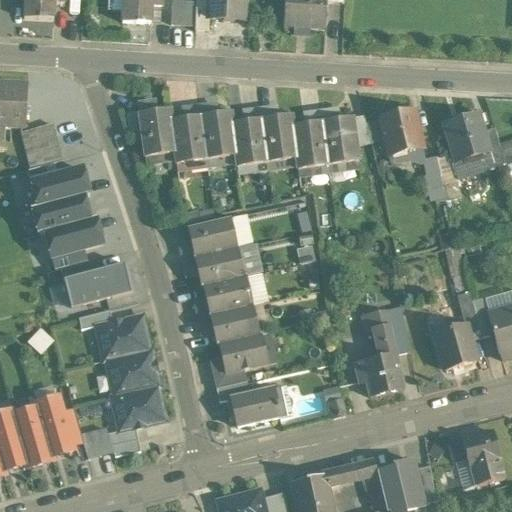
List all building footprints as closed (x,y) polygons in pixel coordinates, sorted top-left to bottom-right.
[(62,0),(23,0),(23,8),(24,8),(24,20),(44,21),(44,20),(52,20),(53,4),(63,5),(62,0)] [(121,0),(121,12),(122,12),(121,24),(142,25),(150,25),(150,9),(160,9),(160,0),(121,0)] [(243,0),(207,0),(207,10),(207,21),(208,21),(242,23),(243,0)] [(284,0),(282,30),(324,33),(326,5),(325,0),(284,0)] [(185,3),(171,3),(170,27),(184,27),(185,3)] [(195,4),(185,3),(184,27),(194,28),(195,10),(195,4)] [(207,10),(195,10),(194,28),(194,33),(208,34),(208,21),(207,21),(207,10)] [(27,91),(0,89),(0,153),(2,154),(4,130),(24,131),(27,91)] [(169,112),(151,115),(150,103),(136,104),(144,160),(175,156),(170,123),(169,112)] [(211,106),(198,107),(202,135),(215,134),(212,118),(211,106)] [(198,107),(185,109),(187,121),(189,137),(202,135),(198,107)] [(271,109),(259,110),(262,138),(275,136),(273,120),(271,109)] [(259,110),(246,112),(248,124),(250,140),(262,138),(259,110)] [(351,121),(334,123),(332,111),(319,113),(323,141),(327,169),(357,164),(355,148),(351,121)] [(319,113),(306,115),(308,127),(310,143),(323,141),(319,113)] [(137,114),(125,116),(129,140),(140,138),(137,114)] [(413,114),(380,122),(388,159),(421,151),(413,114)] [(229,115),(212,118),(215,134),(202,135),(206,163),(235,159),(231,126),(229,115)] [(477,117),(443,127),(455,165),(488,155),(482,134),(477,117)] [(290,118),(273,120),(275,136),(262,138),(266,166),(296,162),(291,129),(290,118)] [(363,119),(351,121),(355,148),(368,147),(363,119)] [(202,135),(189,137),(187,121),(170,123),(175,156),(176,167),(206,163),(202,135)] [(250,140),(248,124),(231,126),(235,159),(237,170),(266,166),(262,138),(250,140)] [(52,127),(20,135),(29,172),(63,164),(52,127)] [(323,141),(310,143),(308,127),(291,129),(296,162),(297,173),(327,169),(323,141)] [(493,131),(482,134),(488,155),(499,152),(493,131)] [(448,158),(435,161),(443,198),(459,194),(448,158)] [(435,160),(422,163),(428,190),(430,202),(443,199),(435,161),(435,160)] [(28,172),(31,183),(65,175),(63,164),(29,172),(28,172)] [(28,184),(35,211),(86,198),(91,197),(84,170),(65,175),(31,183),(28,184)] [(36,238),(43,236),(92,224),(86,198),(35,211),(30,212),(36,238)] [(305,215),(297,217),(302,235),(310,233),(305,215)] [(239,219),(230,221),(236,251),(252,247),(246,218),(240,219),(239,219)] [(230,221),(187,231),(191,248),(191,250),(206,246),(208,257),(236,251),(230,221)] [(50,264),(51,264),(84,255),(105,250),(98,222),(92,224),(43,236),(50,264)] [(191,248),(178,251),(181,264),(208,257),(206,246),(191,250),(191,248)] [(252,247),(236,251),(243,280),(245,279),(245,280),(259,277),(259,276),(258,276),(252,253),(254,253),(253,248),(252,248),(252,247)] [(236,251),(208,257),(211,268),(196,272),(196,273),(200,290),(202,290),(245,280),(245,279),(243,280),(236,251)] [(54,274),(61,272),(87,265),(84,255),(51,264),(54,274)] [(208,257),(181,264),(184,276),(196,273),(196,272),(211,268),(208,257)] [(87,265),(61,272),(64,284),(99,274),(96,263),(87,265)] [(99,274),(64,284),(71,310),(133,294),(126,267),(99,274)] [(259,277),(245,280),(252,309),(268,306),(261,277),(259,277)] [(245,280),(202,290),(206,306),(206,308),(221,305),(224,315),(252,309),(245,280)] [(471,305),(468,296),(457,299),(458,308),(463,325),(475,322),(471,305)] [(483,302),(471,305),(475,322),(481,341),(492,338),(487,318),(488,317),(483,302)] [(206,306),(193,309),(196,322),(220,316),(224,315),(221,305),(206,308),(206,306)] [(252,309),(224,315),(227,327),(222,328),(212,330),(212,331),(216,348),(218,348),(258,338),(252,309)] [(511,310),(488,317),(487,318),(492,338),(498,358),(499,357),(501,364),(511,360),(511,310)] [(97,330),(112,326),(109,313),(78,320),(81,333),(97,330)] [(220,316),(196,322),(199,334),(212,331),(212,330),(222,328),(220,316)] [(386,317),(361,321),(365,335),(373,333),(389,331),(389,329),(386,317)] [(112,326),(97,330),(105,364),(149,354),(141,319),(112,326)] [(475,322),(463,325),(464,329),(465,328),(470,344),(481,341),(475,322)] [(464,329),(445,334),(443,324),(431,327),(444,373),(475,364),(470,344),(465,328),(464,329)] [(403,325),(389,329),(389,331),(395,357),(395,358),(409,355),(403,325)] [(45,354),(58,340),(44,329),(32,342),(45,354)] [(373,333),(379,361),(395,357),(389,331),(373,333)] [(258,338),(218,348),(221,364),(210,367),(213,380),(242,373),(242,374),(267,368),(260,338),(258,338)] [(149,354),(105,364),(113,399),(157,389),(149,354)] [(379,361),(353,366),(358,385),(365,384),(369,400),(403,393),(395,358),(395,357),(379,361)] [(242,373),(213,380),(215,391),(245,385),(242,374),(242,373)] [(245,385),(215,391),(219,405),(230,403),(230,401),(248,397),(245,385)] [(157,389),(113,399),(121,434),(135,430),(165,423),(157,389)] [(285,389),(273,392),(276,406),(277,406),(278,411),(277,411),(279,420),(291,417),(285,389)] [(248,397),(230,401),(230,403),(236,430),(279,420),(277,411),(278,411),(277,406),(276,406),(273,392),(273,391),(248,397)] [(61,416),(57,400),(35,407),(52,463),(51,459),(72,453),(71,448),(61,416)] [(340,402),(328,405),(332,421),(344,418),(340,402)] [(35,411),(13,417),(12,414),(11,414),(27,470),(52,463),(35,407),(34,407),(35,411)] [(73,412),(61,416),(71,448),(82,445),(80,438),(73,412)] [(11,414),(0,417),(0,468),(3,477),(4,477),(2,473),(25,466),(26,470),(27,470),(11,414)] [(108,437),(112,449),(138,444),(135,430),(121,434),(108,437)] [(112,455),(105,432),(92,435),(99,459),(112,455)] [(92,435),(80,438),(82,445),(87,462),(99,459),(92,435)] [(492,435),(462,443),(466,461),(473,484),(474,489),(504,481),(492,435)] [(140,454),(138,444),(112,449),(115,460),(140,454)] [(466,461),(454,464),(460,488),(473,484),(466,461)] [(325,491),(365,481),(377,478),(376,476),(373,463),(321,476),(321,479),(325,491)] [(393,472),(376,476),(377,478),(385,511),(414,511),(424,510),(423,507),(415,473),(413,463),(393,468),(393,472)] [(429,469),(415,473),(423,507),(436,504),(429,469)] [(385,511),(377,478),(365,481),(372,511),(385,511)] [(321,479),(292,486),(298,511),(329,511),(325,491),(321,479)] [(260,494),(217,504),(219,511),(264,511),(262,502),(260,494)] [(262,502),(264,511),(285,511),(282,497),(262,502)]
